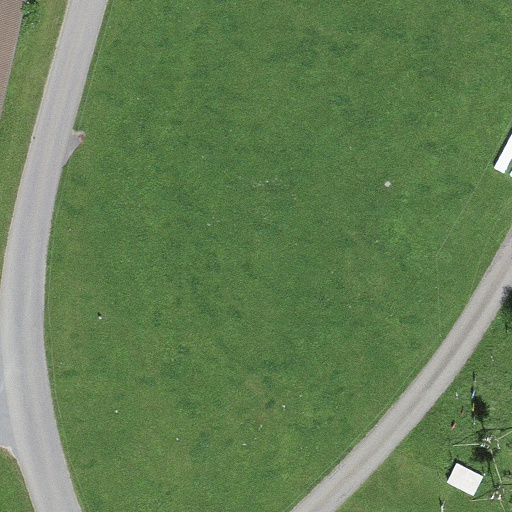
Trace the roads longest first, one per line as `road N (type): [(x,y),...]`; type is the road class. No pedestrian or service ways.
road 1 (unclassified): [(61,511),(25,416),(22,324),(30,244),(86,0)]
road 2 (track): [(511,260),(415,403),(314,511)]
